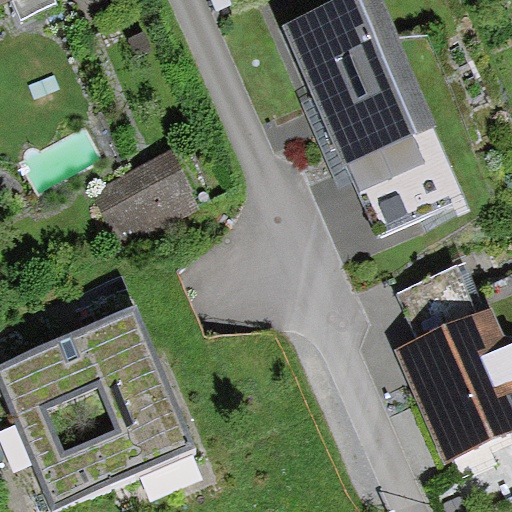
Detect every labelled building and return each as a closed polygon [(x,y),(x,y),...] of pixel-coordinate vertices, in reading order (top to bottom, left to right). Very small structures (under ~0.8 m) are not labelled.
[(0,0),(0,18),(15,12),(22,28),(56,13),(50,0),(0,0)] [(473,216),(376,0),(370,0),(284,39),(377,246),(455,211),(460,222),(473,216)] [(173,155),(95,193),(123,250),(201,212),(173,155)] [(421,348),(398,358),(446,469),(511,441),(511,340),(504,338),(494,314),(478,321),(459,276),(400,301),(421,348)] [(139,315),(0,372),(0,394),(48,511),(70,511),(199,459),(139,315)]
